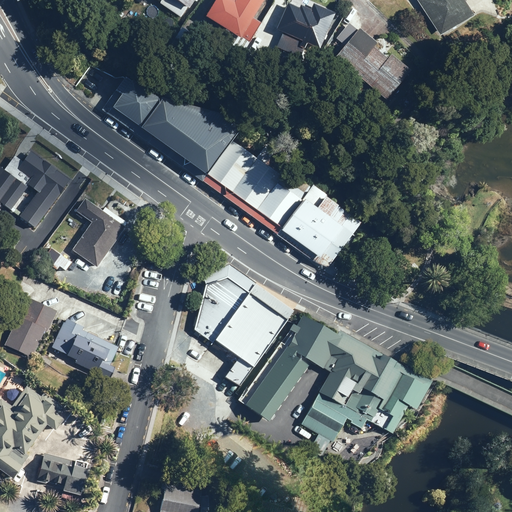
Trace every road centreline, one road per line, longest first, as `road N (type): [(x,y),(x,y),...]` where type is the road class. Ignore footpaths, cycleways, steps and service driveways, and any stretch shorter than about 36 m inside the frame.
road 1 (secondary): [(194,209),(299,279),(511,362)]
road 2 (residential): [(194,209),(113,511)]
road 3 (secondary): [(80,120),(194,209)]
road 4 (secondary): [(4,0),(80,120)]
road 5 (secondary): [(80,120),(38,95),(0,34)]
